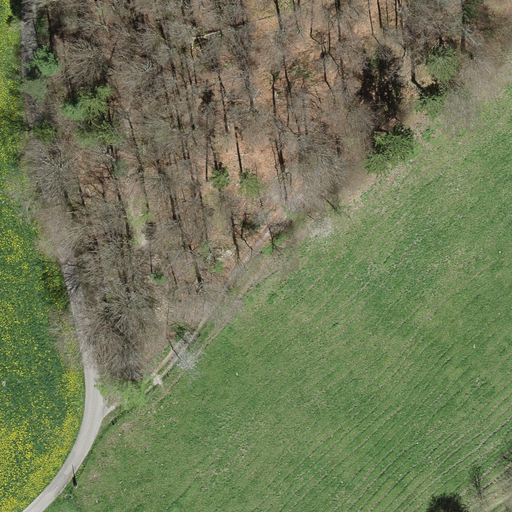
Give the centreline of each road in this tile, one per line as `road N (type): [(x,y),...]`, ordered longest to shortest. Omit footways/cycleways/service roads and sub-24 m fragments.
road 1 (track): [(91,413),(159,371),(405,62),(465,0)]
road 2 (unclassified): [(31,511),(82,445),(93,388),(36,123),(29,0)]
